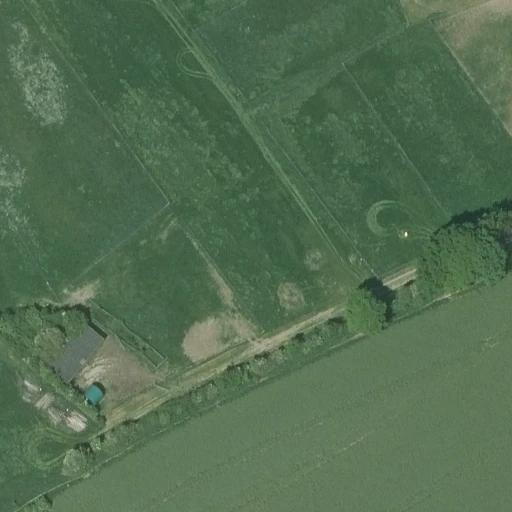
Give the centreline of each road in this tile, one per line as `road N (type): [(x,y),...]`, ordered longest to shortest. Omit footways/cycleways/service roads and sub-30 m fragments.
road 1 (track): [(22,511),(149,437),(511,266)]
road 2 (track): [(511,225),(173,387),(103,433)]
